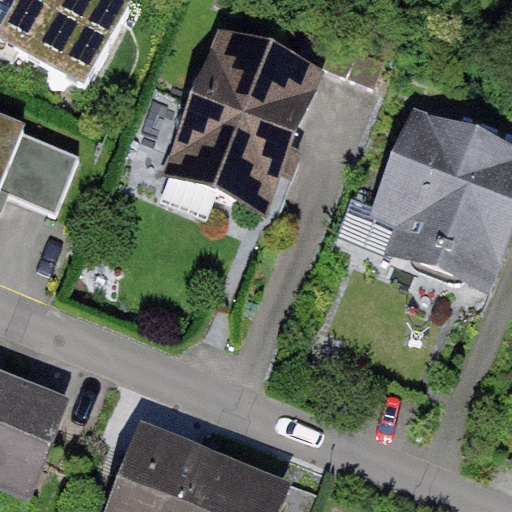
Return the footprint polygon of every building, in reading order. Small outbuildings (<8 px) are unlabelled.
[(137,19),(105,0),(19,0),(0,31),(0,55),(84,107),(137,19)] [(273,239),(324,82),(215,47),(164,203),(273,239)] [(511,250),(511,155),(412,119),(371,232),(502,279),(511,250)] [(85,165),(0,128),(0,225),(50,247),(85,165)] [(79,403),(0,372),(0,495),(38,510),(79,403)] [(285,511),(295,487),(138,432),(109,511),(285,511)]
